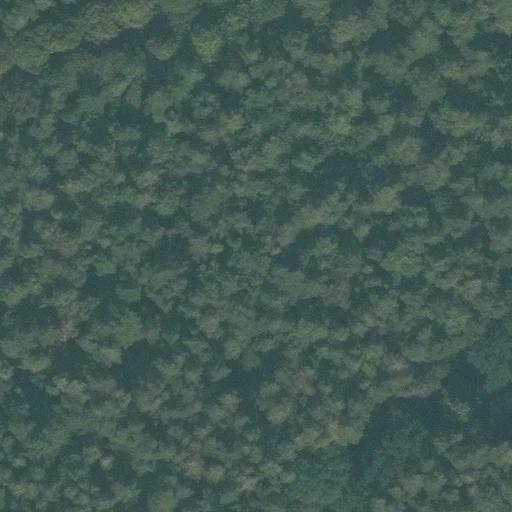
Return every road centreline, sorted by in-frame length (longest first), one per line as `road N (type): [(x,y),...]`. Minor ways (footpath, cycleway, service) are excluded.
road 1 (track): [(334,511),(511,322)]
road 2 (track): [(185,0),(0,77)]
